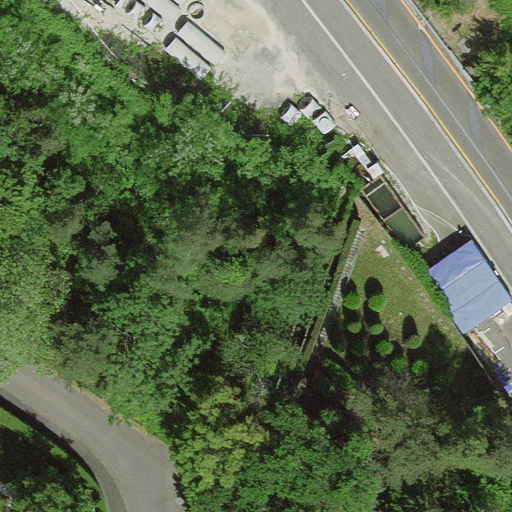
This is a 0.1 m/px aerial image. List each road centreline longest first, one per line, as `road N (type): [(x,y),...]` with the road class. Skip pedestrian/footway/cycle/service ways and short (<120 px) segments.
road 1 (motorway): [(335,0),(511,246)]
road 2 (residential): [(169,511),(145,456),(0,357)]
